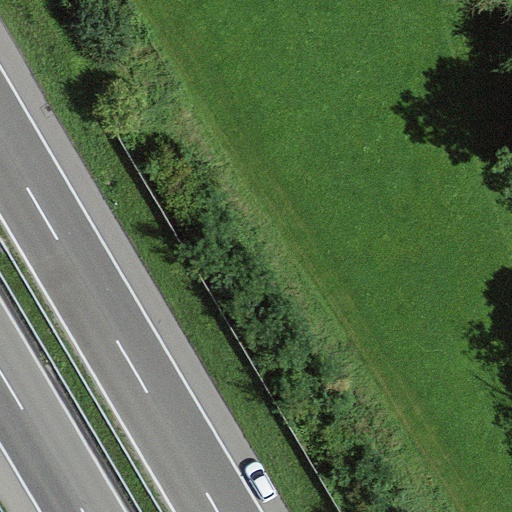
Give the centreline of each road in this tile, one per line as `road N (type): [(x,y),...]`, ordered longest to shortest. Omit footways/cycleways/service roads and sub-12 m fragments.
road 1 (motorway): [(219,511),(0,137)]
road 2 (motorway): [(0,369),(83,511)]
